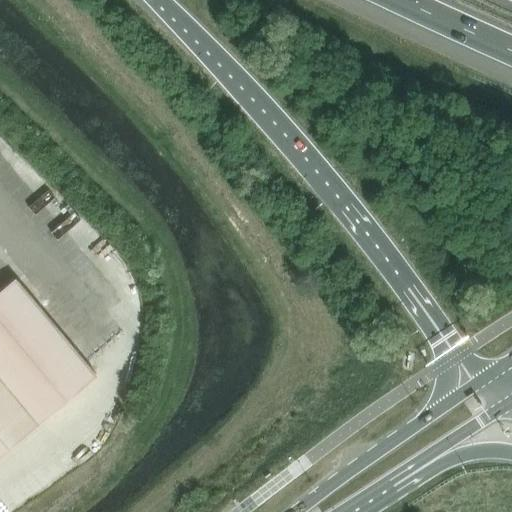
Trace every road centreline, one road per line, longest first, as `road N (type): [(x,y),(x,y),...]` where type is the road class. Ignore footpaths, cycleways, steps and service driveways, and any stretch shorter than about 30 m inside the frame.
road 1 (motorway): [(161,0),(332,178),(483,378)]
road 2 (primary): [(483,378),(294,511)]
road 3 (primary): [(390,480),(507,404)]
road 4 (motorway): [(390,480),(470,452),(511,452)]
